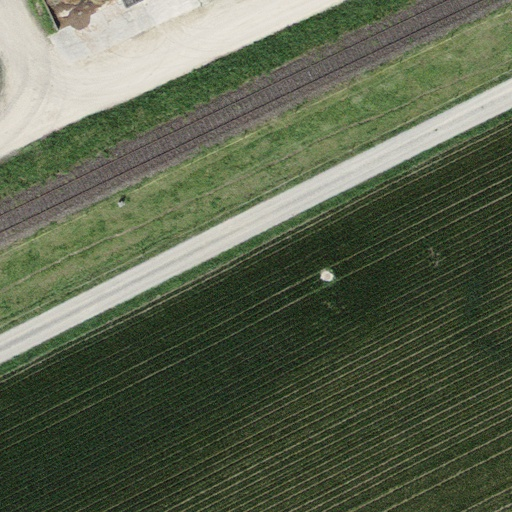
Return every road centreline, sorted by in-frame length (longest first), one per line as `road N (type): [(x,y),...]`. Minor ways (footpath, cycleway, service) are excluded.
road 1 (track): [(511,115),(0,363)]
road 2 (track): [(41,118),(300,0)]
